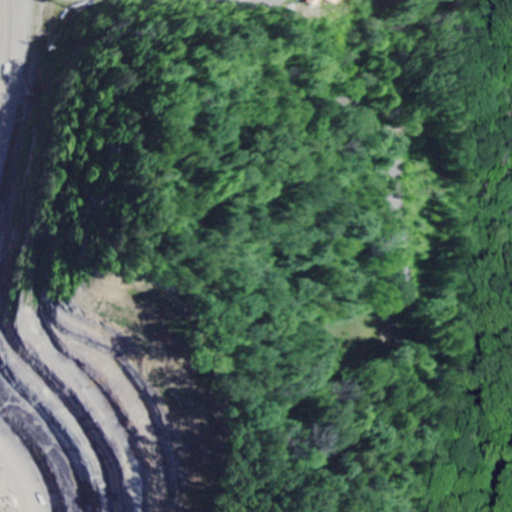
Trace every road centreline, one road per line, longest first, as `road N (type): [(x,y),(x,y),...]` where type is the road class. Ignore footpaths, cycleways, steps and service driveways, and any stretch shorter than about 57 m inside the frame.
road 1 (residential): [(267,0),(286,25),(307,96),(373,155),(402,357),(486,425),(511,474)]
road 2 (trunk): [(0,173),(22,0)]
